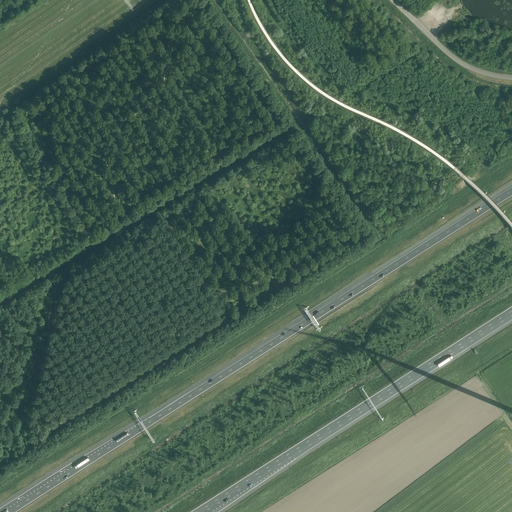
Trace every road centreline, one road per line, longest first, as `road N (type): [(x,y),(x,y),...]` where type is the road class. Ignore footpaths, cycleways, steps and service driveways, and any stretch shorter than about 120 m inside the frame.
road 1 (motorway): [(511,191),(8,511)]
road 2 (motorway): [(203,511),(511,313)]
road 3 (tertiary): [(393,0),(459,61),(511,77)]
